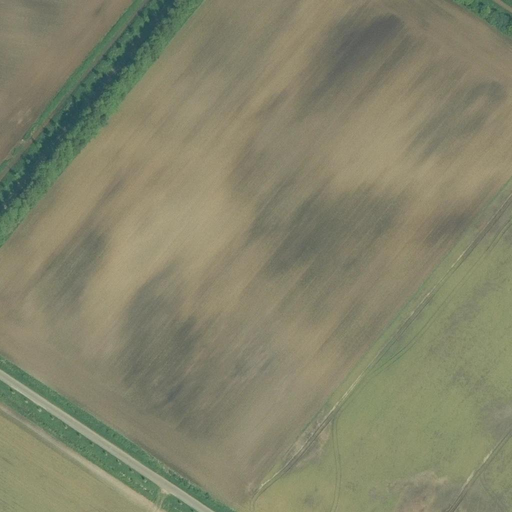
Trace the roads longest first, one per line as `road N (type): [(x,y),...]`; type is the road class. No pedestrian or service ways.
road 1 (unclassified): [(0,210),(173,0)]
road 2 (unclassified): [(0,375),(204,511)]
